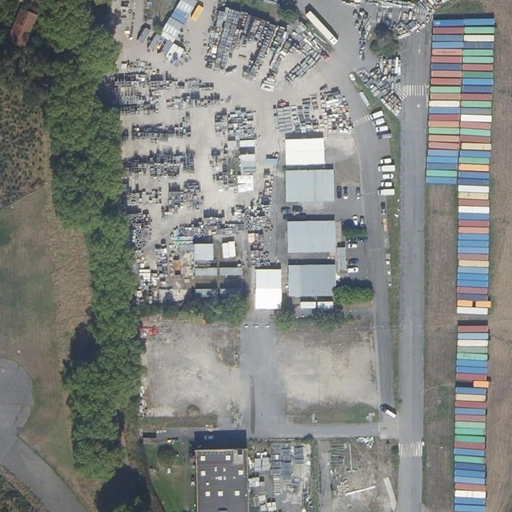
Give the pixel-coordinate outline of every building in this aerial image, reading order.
[(24,14),(11,43),(27,50),(39,20),(24,14)] [(280,32),(288,40),(298,31),(289,22),(280,32)] [(306,48),(316,38),(306,28),(297,38),(306,48)] [(336,130),(348,125),(333,88),(320,93),(336,130)] [(332,132),(332,144),(347,145),(348,133),(332,132)] [(286,146),(240,148),(241,168),(287,166),(286,146)] [(312,156),(294,157),(294,167),(312,167),(312,156)] [(277,169),(236,171),(238,217),(254,216),(252,184),(278,183),(277,169)] [(285,170),(285,202),(334,201),(334,169),(285,170)] [(335,221),(287,221),(287,253),(291,253),(292,265),(288,265),(288,297),(336,297),(335,221)] [(0,233),(0,288),(34,285),(28,230),(0,233)] [(213,262),(212,244),(193,245),(194,263),(213,262)] [(0,349),(34,351),(35,311),(0,309),(0,349)] [(321,329),(321,342),(342,342),(342,329),(321,329)] [(322,381),(336,381),(337,406),(375,405),(374,365),(322,367),(322,381)] [(208,428),(208,413),(198,413),(197,427),(208,428)] [(247,511),(246,449),(195,450),(196,511),(247,511)]
